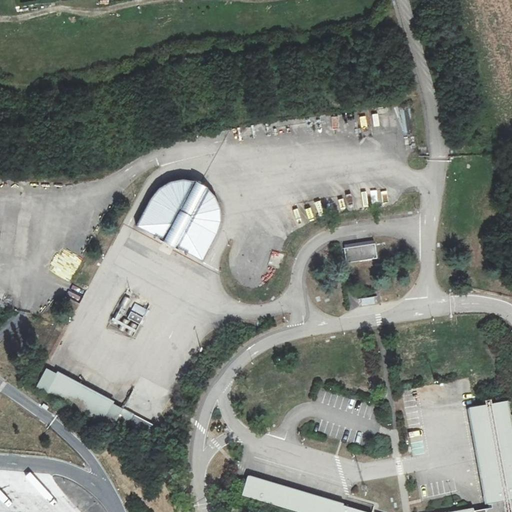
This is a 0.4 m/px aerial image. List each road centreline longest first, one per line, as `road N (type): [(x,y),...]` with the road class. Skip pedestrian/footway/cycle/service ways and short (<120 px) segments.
road 1 (track): [(0,19),(104,13),(161,0)]
road 2 (residential): [(400,0),(440,157)]
